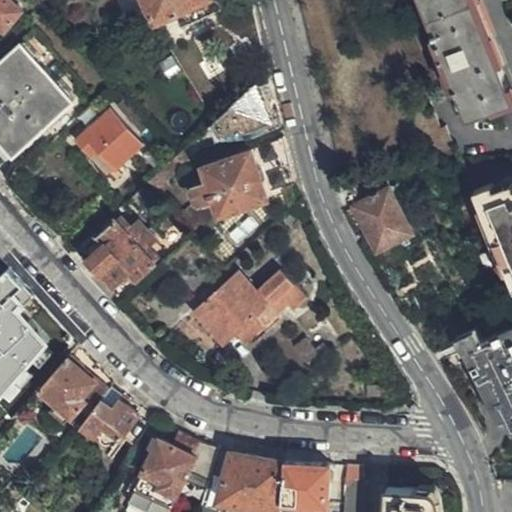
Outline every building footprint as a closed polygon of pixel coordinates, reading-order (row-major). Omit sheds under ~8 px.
[(11,0),(0,0),(0,26),(4,30),(23,9),(11,0)] [(219,0),(147,0),(156,22),(178,13),(183,24),(223,7),(219,0)] [(511,101),(511,92),(474,0),(421,0),(442,52),(438,53),(443,66),(448,64),(470,118),(511,101)] [(75,98),(61,83),(22,40),(12,49),(0,60),(0,134),(17,152),(75,98)] [(275,96),(270,71),(213,123),(220,133),(249,129),(275,117),(267,100),(275,96)] [(434,152),(451,145),(444,128),(439,131),(428,104),(411,111),(422,137),(426,135),(434,152)] [(79,138),(91,154),(98,147),(113,165),(116,168),(143,144),(111,108),(79,138)] [(184,165),(205,157),(196,139),(177,156),(184,165)] [(98,147),(91,154),(106,170),(113,165),(98,147)] [(271,192),(258,147),(204,165),(209,181),(194,186),(200,204),(215,199),(220,214),(273,197),(271,192)] [(177,156),(150,182),(158,192),(184,165),(177,156)] [(413,230),(390,187),(380,192),(377,186),(386,181),(380,171),(358,175),(368,197),(351,204),(374,249),(413,230)] [(511,183),(495,190),(491,185),(456,199),(457,202),(493,291),(511,283),(511,183)] [(97,276),(147,230),(139,223),(133,228),(122,216),(100,235),(107,242),(85,262),(97,276)] [(97,276),(112,291),(134,271),(139,278),(160,258),(150,246),(155,240),(147,230),(97,276)] [(18,312),(33,296),(8,270),(0,277),(0,303),(4,308),(0,311),(0,396),(48,345),(18,312)] [(268,306),(277,315),(287,307),(294,314),(309,301),(284,274),(260,296),(240,273),(196,312),(224,343),(238,331),(247,342),(266,325),(257,315),(268,306)] [(266,325),(277,315),(268,306),(257,315),(266,325)] [(511,429),(511,324),(479,340),(473,328),(454,337),(460,349),(470,345),(510,430),(511,429)] [(80,364),(69,355),(41,387),(73,414),(80,406),(90,413),(104,396),(109,388),(96,378),(92,382),(75,369),(80,364)] [(313,370),(299,355),(287,366),(300,380),(313,370)] [(96,378),(80,364),(75,369),(92,382),(96,378)] [(125,399),(110,387),(109,388),(104,396),(118,407),(125,399)] [(90,413),(84,423),(99,434),(107,424),(123,437),(142,412),(125,399),(118,407),(104,396),(90,413)] [(207,489),(218,449),(180,430),(174,443),(161,436),(136,485),(172,503),(185,478),(207,489)] [(220,500),(283,511),(284,502),(285,461),(232,452),(220,500)] [(285,461),(284,502),(328,504),(329,464),(285,461)] [(363,479),(364,465),(347,464),(345,488),(354,482),(363,479)] [(167,511),(172,503),(136,485),(128,500),(153,511),(167,511)] [(443,511),(443,503),(440,496),(434,489),(426,488),(387,485),(385,511),(443,511)]
